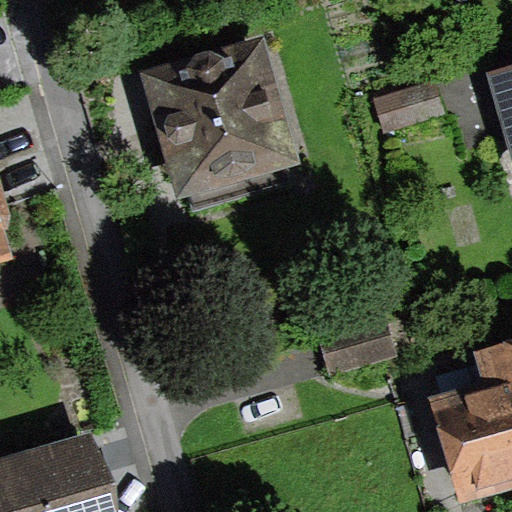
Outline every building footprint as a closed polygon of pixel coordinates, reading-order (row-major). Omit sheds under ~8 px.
[(183,186),(189,207),(288,179),(282,157),(297,153),(260,24),(137,59),(175,188),(183,186)] [(511,55),(488,62),(511,142),(511,55)] [(442,109),(431,73),(365,92),(376,129),(442,109)] [(0,247),(13,243),(0,201),(0,247)] [(317,330),(328,370),(397,352),(386,312),(317,330)] [(428,383),(459,492),(511,477),(511,325),(472,337),(480,368),(428,383)] [(120,511),(115,467),(91,421),(0,449),(0,509),(1,511),(120,511)]
